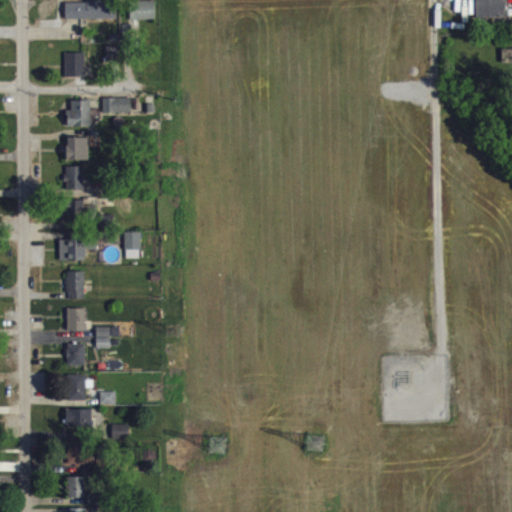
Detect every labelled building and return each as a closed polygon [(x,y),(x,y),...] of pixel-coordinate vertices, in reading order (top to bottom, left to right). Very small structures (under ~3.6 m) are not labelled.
[(477,7),(477,27),(508,26),(508,7),(477,7)] [(66,9),(67,28),(117,27),(117,8),(66,9)] [(122,33),(123,45),(141,44),(140,28),(157,27),(156,8),(129,9),(130,32),(122,33)] [(120,54),(107,54),(107,70),(120,71),(120,54)] [(511,56),(503,56),(503,74),(511,73),(511,56)] [(86,60),(66,60),(67,85),(86,85),(86,60)] [(103,106),(104,122),(134,121),(133,105),(103,106)] [(92,108),(73,109),(73,118),(69,118),(69,135),(92,134),(92,108)] [(89,146),(67,146),(67,168),(89,168),(89,146)] [(85,198),(85,174),(67,175),(68,198),(85,198)] [(66,229),(96,228),(96,214),(86,214),(86,208),(66,208),(66,229)] [(142,240),(126,240),(126,266),(142,266),(142,240)] [(61,248),(61,268),(87,268),(87,248),(61,248)] [(86,307),(86,279),(69,279),(69,307),(86,307)] [(86,339),(87,317),(69,316),(68,338),(86,339)] [(86,373),(87,352),(68,352),(68,373),(86,373)] [(87,409),(88,383),(70,382),(69,408),(87,409)] [(117,399),(101,400),(102,413),(117,413),(117,399)] [(94,417),(68,417),(67,435),(94,435),(94,417)] [(95,473),(95,454),(68,454),(68,472),(95,473)] [(70,506),(87,505),(87,484),(69,484),(70,506)]
